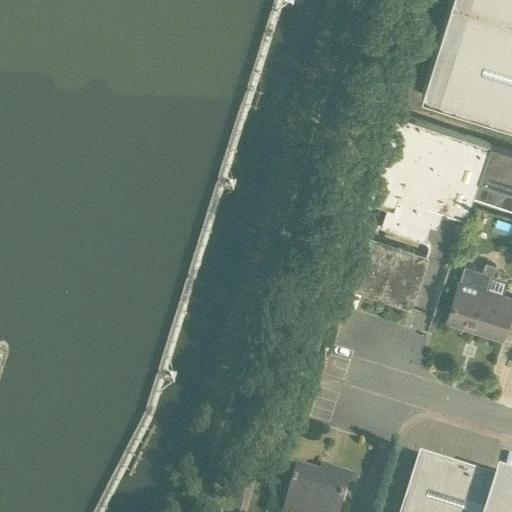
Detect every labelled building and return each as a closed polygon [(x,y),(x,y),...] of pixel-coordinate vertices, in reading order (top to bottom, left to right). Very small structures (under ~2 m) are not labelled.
[(511,0),(450,0),(421,94),(511,122),(511,0)] [(430,225),(437,228),(443,209),(466,216),(472,197),(490,144),(397,113),(367,200),(387,207),(381,227),(424,242),(430,225)] [(511,151),(490,144),(472,197),(511,209),(511,151)] [(427,257),(397,247),(368,237),(351,287),(366,292),(368,286),(395,295),(393,301),(410,307),(427,257)] [(511,327),(511,297),(497,293),(495,299),(484,295),(490,274),(492,274),(495,264),(485,261),(483,270),(465,264),(447,319),(502,337),(505,325),(511,327)] [(350,287),(345,305),(357,309),(362,291),(350,287)] [(511,511),(511,484),(498,480),(497,483),(420,458),(402,511),(511,511)] [(299,471),(285,511),(340,511),(351,479),(336,474),(333,482),(299,471)]
